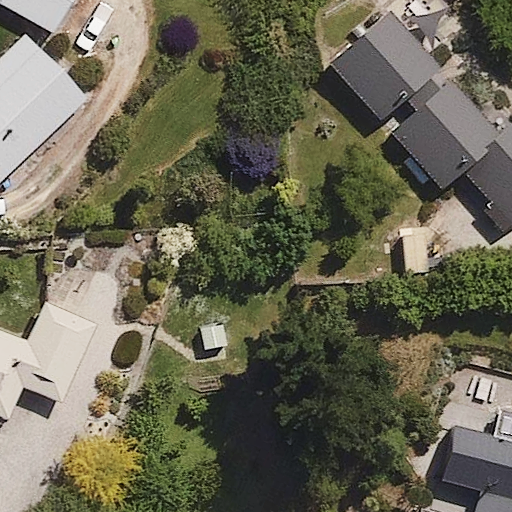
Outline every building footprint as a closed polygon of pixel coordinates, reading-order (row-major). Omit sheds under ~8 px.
[(6,0),(55,29),(72,0),(6,0)] [(511,115),(505,122),(389,0),(388,0),(329,57),(445,179),(464,161),(511,211),(511,115)] [(0,181),(90,97),(25,28),(0,51),(0,181)] [(31,333),(0,318),(0,401),(12,408),(27,375),(64,392),(99,318),(49,295),(31,333)] [(511,420),(501,417),(484,481),(511,488),(511,420)]
